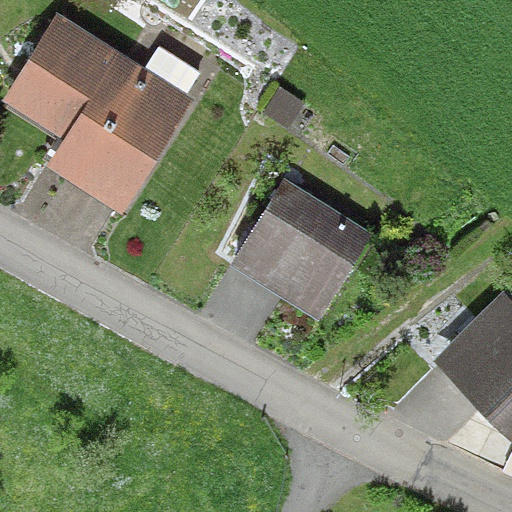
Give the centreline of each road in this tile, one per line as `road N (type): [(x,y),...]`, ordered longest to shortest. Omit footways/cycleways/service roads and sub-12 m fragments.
road 1 (residential): [(329,418),(0,233)]
road 2 (track): [(438,171),(329,418)]
road 3 (residential): [(329,418),(511,506)]
